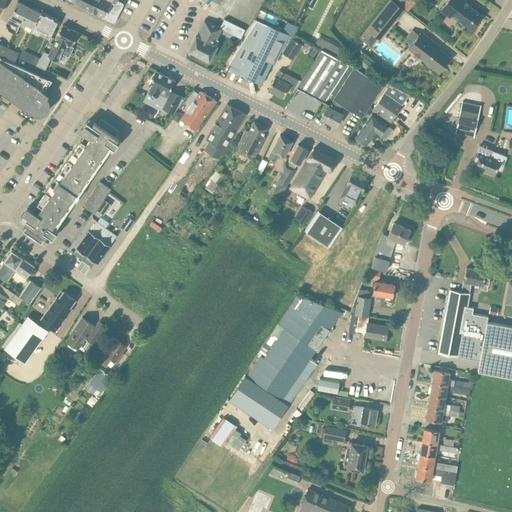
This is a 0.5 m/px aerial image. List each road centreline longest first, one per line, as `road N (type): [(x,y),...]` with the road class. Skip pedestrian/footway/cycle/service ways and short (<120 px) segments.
road 1 (secondary): [(392,174),(123,40)]
road 2 (unclassified): [(383,487),(430,226),(444,197)]
road 3 (track): [(88,289),(229,93)]
road 4 (unclassified): [(392,174),(511,1)]
road 5 (residential): [(123,40),(9,214)]
road 6 (residential): [(0,228),(146,329)]
